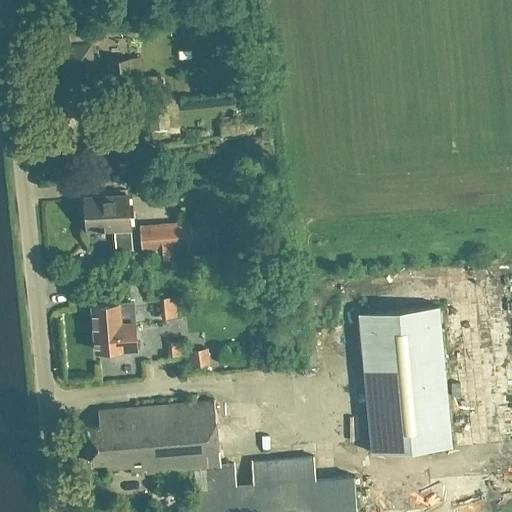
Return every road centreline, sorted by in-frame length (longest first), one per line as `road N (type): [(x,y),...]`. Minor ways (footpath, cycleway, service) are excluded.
road 1 (unclassified): [(56,511),(3,0)]
road 2 (unknown): [(45,402),(230,393),(289,413),(378,476),(478,468)]
